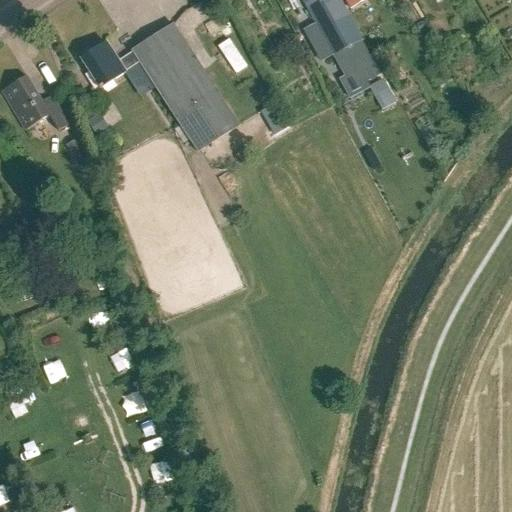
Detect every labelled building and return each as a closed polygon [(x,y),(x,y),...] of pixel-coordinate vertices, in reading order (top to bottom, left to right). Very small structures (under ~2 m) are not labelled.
[(363,41),(340,0),(301,0),(333,58),(363,41)] [(240,127),(174,26),(134,53),(119,63),(107,44),(81,61),(100,91),(127,74),(126,73),(141,63),(200,154),(240,127)] [(42,104),(28,78),(2,93),(26,132),(50,118),(59,133),(70,126),(53,98),(42,104)] [(383,81),(369,89),(382,112),(396,104),(383,81)] [(96,117),(87,122),(96,137),(105,131),(96,117)] [(79,165),(89,159),(86,154),(86,153),(78,140),(66,147),(75,161),(75,160),(79,165)] [(371,150),(363,154),(373,172),(381,168),(371,150)] [(0,271),(14,264),(7,253),(0,241),(0,271)]
